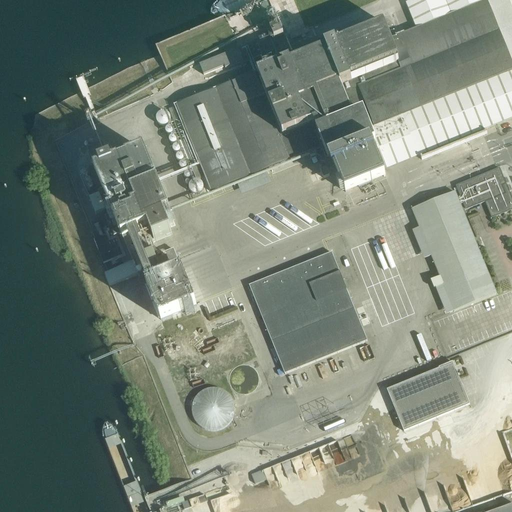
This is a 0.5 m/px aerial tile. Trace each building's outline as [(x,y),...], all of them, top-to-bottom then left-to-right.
[(345,193),(386,176),(367,129),(402,115),(409,133),(418,156),(511,118),(511,0),(414,0),(406,3),(417,29),(389,40),(382,23),(168,110),(196,180),(205,177),(211,193),(320,149),(325,160),(331,158),(345,193)] [(308,27),(306,28),(289,35),(289,36),(291,40),(310,32),(309,28),(308,27)] [(273,52),(268,38),(200,65),(204,75),(225,67),(226,69),(242,62),(243,65),(273,52)] [(106,155),(102,146),(86,152),(112,214),(104,218),(109,229),(105,231),(107,237),(95,242),(105,265),(121,258),(124,266),(133,262),(138,275),(143,273),(148,283),(146,284),(162,321),(197,306),(182,270),(156,281),(151,270),(162,265),(115,151),(106,155)] [(511,209),(511,199),(500,169),(479,177),(480,179),(457,189),(466,211),(486,203),(492,218),(511,209)] [(455,312),(496,295),(454,194),(413,211),(455,312)] [(487,233),(480,215),(469,220),(477,238),(487,233)] [(163,251),(163,260),(173,259),(173,250),(163,251)] [(354,310),(332,253),(250,286),(285,375),(367,342),(362,328),(354,310)] [(158,331),(169,359),(210,343),(200,316),(158,331)] [(439,370),(387,391),(405,433),(470,405),(459,378),(452,362),(438,368),(439,370)] [(193,405),(192,410),(193,416),(195,421),(198,425),(203,429),(208,431),(214,432),(219,431),(224,429),(229,425),(232,421),(234,416),(235,410),(234,405),(232,399),(229,395),(224,392),(219,389),(214,389),(208,389),(203,392),(198,395),(195,399),(193,405)] [(254,483),(265,480),(262,470),(251,474),(254,483)]
